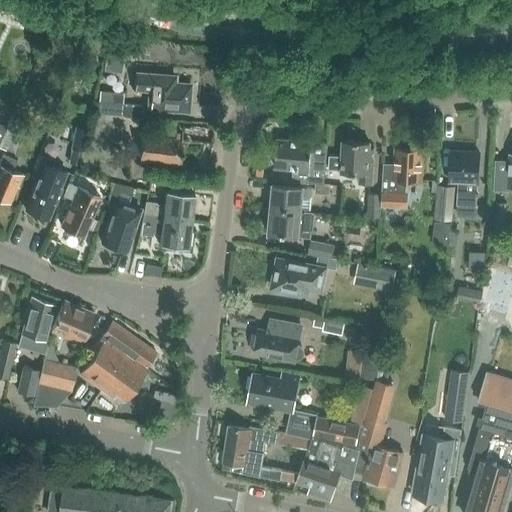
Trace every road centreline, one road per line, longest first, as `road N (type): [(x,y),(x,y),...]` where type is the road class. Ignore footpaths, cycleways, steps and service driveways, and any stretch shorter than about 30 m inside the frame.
road 1 (residential): [(213,288),(234,105),(511,94)]
road 2 (secondary): [(453,38),(259,35),(105,0)]
road 3 (residential): [(196,456),(43,426),(0,429)]
road 4 (residential): [(133,306),(0,251)]
